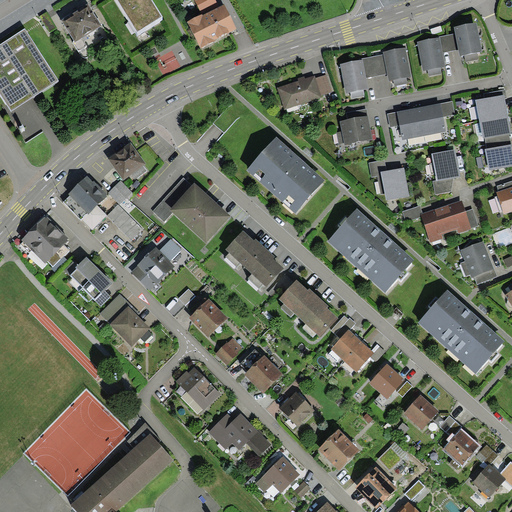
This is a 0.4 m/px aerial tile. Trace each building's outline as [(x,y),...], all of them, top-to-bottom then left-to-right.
[(152,0),(117,0),(138,32),(163,16),(152,0)] [(219,6),(216,0),(195,0),(202,15),(219,6)] [(102,25),(88,4),(62,20),(76,42),(102,25)] [(187,22),(201,48),(216,41),(215,40),(237,29),(224,4),(219,6),(202,15),(187,22)] [(47,12),(40,16),(50,33),(57,28),(47,12)] [(482,52),(477,23),(454,27),(455,34),(458,50),(460,56),(482,52)] [(25,30),(0,46),(0,93),(12,112),(59,81),(25,30)] [(439,37),(439,38),(440,37),(443,52),(458,50),(455,34),(439,37)] [(439,38),(418,42),(423,71),(446,67),(443,52),(440,37),(439,38)] [(411,77),(405,48),(383,52),(384,54),(387,74),(389,81),(411,77)] [(361,58),(362,60),(363,60),(366,78),(387,74),(384,54),(361,58)] [(362,60),(340,64),(346,93),(368,89),(366,78),(363,60),(362,60)] [(327,75),(315,78),(321,95),(332,92),(327,75)] [(299,81),(278,88),(285,110),(322,98),(321,95),(315,78),(315,76),(305,79),(299,81)] [(504,95),(504,98),(507,98),(505,90),(484,94),(485,98),(504,95)] [(485,98),(475,100),(477,106),(479,118),(479,119),(507,113),(504,98),(504,95),(485,98)] [(452,101),(441,103),(443,117),(455,114),(452,101)] [(403,140),(446,132),(443,117),(441,103),(397,112),(400,125),(403,140)] [(479,118),(477,106),(469,108),(472,119),(479,118)] [(367,108),(346,112),(348,120),(368,116),(367,108)] [(397,112),(387,114),(390,127),(400,125),(397,112)] [(511,133),(507,113),(479,119),(480,123),(482,135),(483,138),(485,138),(509,133),(511,133)] [(373,140),(368,116),(348,120),(340,121),(342,131),(344,142),(344,145),(373,140)] [(487,149),(511,144),(509,133),(485,138),(487,149)] [(325,180),(276,136),(246,170),(295,213),(325,180)] [(131,143),(108,159),(123,180),(146,164),(131,143)] [(487,149),(485,149),(486,155),(488,167),(489,170),(511,166),(511,144),(487,149)] [(455,150),(432,154),(437,180),(437,181),(454,178),(460,177),(455,150)] [(377,176),(381,175),(381,172),(387,171),(385,160),(369,163),(372,177),(377,176)] [(409,196),(404,168),(387,171),(381,172),(381,175),(385,194),(386,200),(409,196)] [(93,182),(87,176),(68,194),(70,196),(87,214),(88,214),(97,205),(108,195),(94,181),(93,182)] [(192,185),(184,177),(153,211),(165,222),(173,213),(169,210),(192,185)] [(436,194),(451,191),(454,178),(437,181),(437,180),(433,181),(436,194)] [(108,193),(119,205),(127,197),(130,200),(135,195),(120,181),(108,193)] [(511,187),(511,181),(497,186),(499,192),(511,187)] [(173,213),(206,244),(231,216),(194,183),(192,185),(169,210),(173,213)] [(511,187),(499,192),(497,192),(498,196),(503,211),(504,214),(511,211),(511,187)] [(82,219),(87,214),(70,196),(63,202),(81,220),(82,219)] [(500,212),(503,211),(498,196),(494,197),(500,212)] [(462,200),(441,207),(450,232),(458,230),(459,234),(472,229),(471,228),(466,211),(462,200)] [(92,230),(107,215),(97,205),(88,214),(87,214),(82,219),(92,230)] [(143,229),(118,205),(107,216),(131,240),(143,229)] [(423,213),(420,206),(403,211),(406,222),(421,217),(420,214),(423,213)] [(442,235),(450,232),(441,207),(423,213),(420,214),(421,217),(430,243),(443,238),(442,235)] [(415,259),(357,208),(348,218),(346,217),(339,225),(340,226),(327,241),(386,293),(398,279),(401,282),(409,273),(406,270),(415,259)] [(479,226),(473,209),(466,211),(471,228),(479,226)] [(46,218),(44,216),(22,238),(23,239),(21,240),(45,264),(47,261),(53,267),(70,251),(64,245),(69,241),(67,239),(68,238),(48,217),(46,218)] [(511,233),(509,228),(495,233),(501,248),(511,243),(511,233)] [(254,241),(243,231),(225,249),(229,253),(240,263),(252,274),(263,283),(266,287),(284,268),(273,258),(254,241)] [(182,250),(171,239),(160,250),(170,261),(182,250)] [(255,239),(254,241),(273,258),(275,256),(255,239)] [(497,278),(483,243),(461,252),(465,263),(470,276),(472,280),(475,279),(477,286),(497,278)] [(175,267),(156,247),(137,265),(138,266),(131,272),(150,291),(175,267)] [(237,266),(240,263),(229,253),(226,257),(237,266)] [(70,276),(82,288),(100,270),(86,256),(80,262),(75,267),(77,269),(70,276)] [(75,267),(80,262),(76,259),(65,270),(70,276),(77,269),(75,267)] [(466,278),(470,276),(465,263),(461,264),(466,278)] [(105,290),(112,283),(100,270),(82,288),(95,300),(101,293),(102,294),(105,290)] [(263,283),(252,274),(249,277),(259,287),(263,283)] [(338,318),(327,308),(308,290),(297,280),(279,299),(284,304),(294,313),(306,324),(316,334),(320,338),(338,318)] [(309,288),(308,290),(327,308),(329,306),(309,288)] [(196,296),(189,289),(179,299),(185,306),(196,296)] [(111,296),(105,290),(102,294),(101,293),(95,300),(101,306),(111,296)] [(505,341),(447,290),(438,300),(436,299),(429,306),(430,308),(417,323),(476,374),(488,361),(491,364),(499,355),(496,352),(505,341)] [(131,304),(120,294),(100,314),(110,324),(128,306),(131,304)] [(201,301),(196,296),(185,306),(191,311),(201,301)] [(209,299),(189,318),(208,337),(228,318),(209,299)] [(140,313),(131,304),(128,306),(138,316),(140,313)] [(294,313),(284,304),(281,307),(291,317),(294,313)] [(138,316),(128,306),(110,324),(132,347),(150,329),(138,316)] [(335,334),(349,320),(345,316),(331,330),(335,334)] [(335,334),(340,339),(349,329),(350,330),(356,323),(350,318),(349,320),(335,334)] [(316,334),(306,324),(303,327),(313,337),(316,334)] [(362,341),(350,330),(349,329),(340,339),(331,349),(344,361),(362,341)] [(232,337),(215,354),(227,366),(244,349),(232,337)] [(371,351),(362,341),(344,361),(357,372),(370,357),(374,353),(371,351)] [(374,353),(380,347),(377,344),(371,351),(374,353)] [(386,352),(380,347),(374,353),(370,357),(377,362),(386,352)] [(248,371),(263,357),(255,349),(241,363),(248,371)] [(283,374),(264,355),(263,357),(248,371),(244,375),(263,394),(283,374)] [(405,380),(387,364),(369,383),(387,399),(405,380)] [(221,394),(194,367),(189,373),(187,371),(176,382),(186,392),(203,409),(204,410),(221,394)] [(413,386),(407,381),(397,392),(402,397),(413,386)] [(198,414),(203,409),(186,392),(181,397),(198,414)] [(296,393),(280,410),(298,426),(309,414),(311,415),(315,411),(296,393)] [(439,411),(420,395),(404,414),(422,430),(439,411)] [(257,430),(241,413),(234,420),(228,414),(208,432),(226,450),(233,443),(239,450),(246,443),(259,456),(271,445),(262,436),(257,430)] [(373,419),(367,414),(363,418),(369,423),(373,419)] [(462,426),(449,415),(440,426),(452,437),(462,426)] [(409,428),(403,423),(396,431),(403,436),(409,428)] [(339,429),(318,449),(339,470),(360,450),(339,429)] [(479,446),(461,429),(442,450),(461,466),(479,446)] [(116,511),(175,460),(150,433),(71,505),(77,511),(116,511)] [(403,459),(407,455),(395,443),(391,447),(403,459)] [(493,450),(487,444),(481,451),(487,457),(493,450)] [(391,447),(378,460),(390,472),(403,459),(391,447)] [(487,457),(483,462),(488,466),(490,464),(491,465),(499,455),(493,450),(487,457)] [(481,451),(476,457),(482,463),(483,462),(487,457),(481,451)] [(294,467),(283,456),(255,484),(264,493),(273,485),(281,493),(300,474),(294,468),(294,467)] [(491,465),(490,464),(488,466),(473,482),(490,498),(505,481),(511,487),(511,462),(511,461),(500,473),(491,465)] [(376,467),(355,487),(376,509),(397,489),(397,488),(376,467)] [(419,481),(405,494),(411,501),(426,487),(419,481)] [(311,488),(304,482),(294,491),(301,498),(311,488)] [(338,511),(337,510),(336,511),(328,502),(317,511),(338,511)] [(418,511),(409,502),(398,511),(418,511)]
